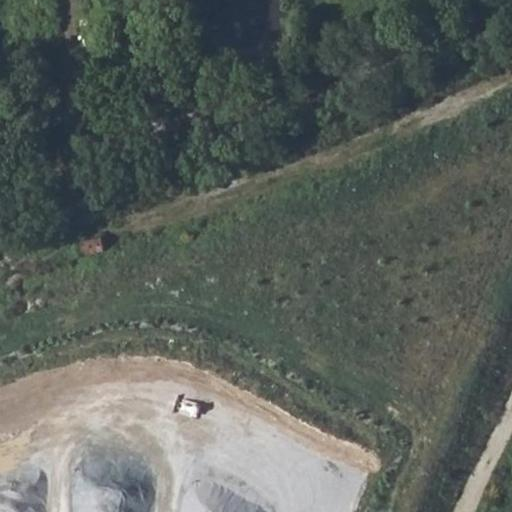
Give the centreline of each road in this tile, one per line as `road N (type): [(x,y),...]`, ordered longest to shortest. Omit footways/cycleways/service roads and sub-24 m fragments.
road 1 (unclassified): [(511,8),(334,81),(168,133),(0,111)]
road 2 (track): [(0,198),(168,133)]
